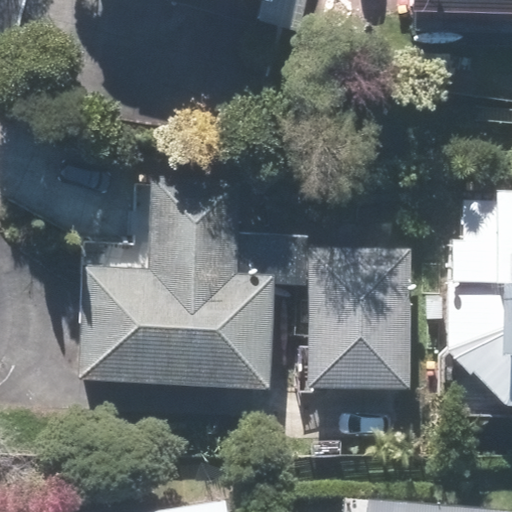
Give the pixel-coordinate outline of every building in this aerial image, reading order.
[(199,0),(251,14),(254,0),(199,0)] [(511,42),(511,0),(396,0),(396,20),(404,21),(403,40),(511,42)] [(146,179),(140,276),(69,273),(64,389),(258,398),(263,281),(228,280),(234,184),(146,179)] [(441,255),(440,255),(437,303),(436,339),(434,339),(432,413),(511,414),(511,200),(482,199),(482,206),(452,205),(451,247),(441,246),(441,255)] [(403,253),(298,251),(296,395),(400,397),(403,253)] [(491,511),(491,510),(330,499),(329,511),(491,511)] [(211,511),(209,500),(131,511),(211,511)]
